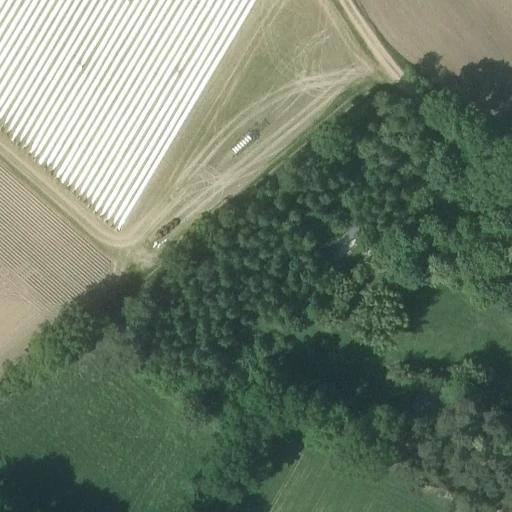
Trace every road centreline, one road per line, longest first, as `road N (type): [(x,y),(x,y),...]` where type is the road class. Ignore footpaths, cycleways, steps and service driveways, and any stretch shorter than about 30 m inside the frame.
road 1 (track): [(414,74),(0,385)]
road 2 (track): [(361,0),(414,74),(511,159)]
